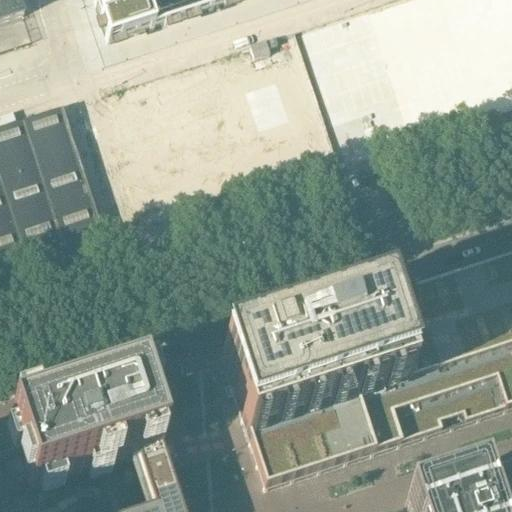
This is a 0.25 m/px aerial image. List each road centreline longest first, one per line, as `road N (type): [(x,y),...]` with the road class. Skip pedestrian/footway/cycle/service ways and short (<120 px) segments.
road 1 (tertiary): [(0,396),(511,225)]
road 2 (tertiary): [(511,162),(0,329)]
road 3 (unclassified): [(79,86),(350,0)]
